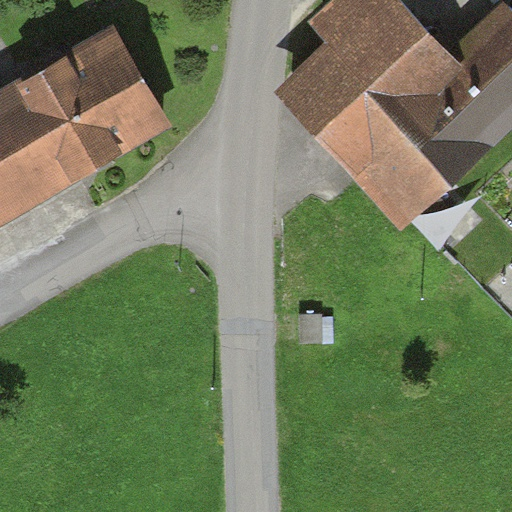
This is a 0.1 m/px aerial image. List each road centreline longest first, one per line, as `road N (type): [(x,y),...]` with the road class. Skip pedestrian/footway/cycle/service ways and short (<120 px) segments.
road 1 (unclassified): [(242,196),(254,511)]
road 2 (unclassified): [(0,310),(189,198),(242,196)]
road 3 (unclassified): [(262,0),(247,85),(242,196)]
